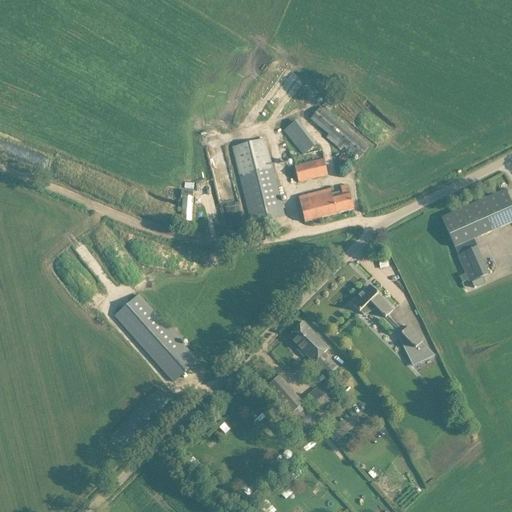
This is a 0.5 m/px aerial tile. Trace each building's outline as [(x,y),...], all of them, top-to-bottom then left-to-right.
[(320,108),(310,120),(358,160),(368,148),(320,108)] [(283,130),(303,155),(308,154),(317,146),(298,120),(283,130)] [(264,138),(232,147),(252,225),(284,217),(264,138)] [(324,159),(294,166),(298,183),(327,176),(324,159)] [(298,198),(302,213),(304,223),(353,210),(347,185),(340,187),(342,196),(332,198),(330,190),(298,198)] [(441,219),(445,228),(454,248),(511,222),(511,205),(506,190),(441,219)] [(183,195),(181,219),(191,220),(193,196),(183,195)] [(477,247),(457,256),(469,283),(489,274),(477,247)] [(380,269),(389,266),(386,256),(378,259),(380,269)] [(369,291),(367,289),(351,304),(359,313),(360,312),(364,316),(364,315),(376,309),(385,318),(393,311),(377,295),(378,294),(371,288),(371,289),(369,291)] [(139,296),(115,317),(173,382),(197,362),(139,296)] [(303,323),(288,338),(294,343),(292,345),(296,350),(298,348),(305,355),(314,363),(328,378),(338,367),(324,353),(329,349),(303,323)] [(423,342),(408,327),(401,334),(402,335),(399,338),(399,339),(399,338),(413,366),(433,356),(433,357),(434,356),(421,343),(423,342)] [(310,412),(279,377),(263,391),(286,418),(285,420),(286,421),(288,419),(294,426),(310,412)] [(324,382),(307,396),(320,412),(337,398),(324,382)] [(225,435),(232,428),(225,421),(218,427),(225,435)]
